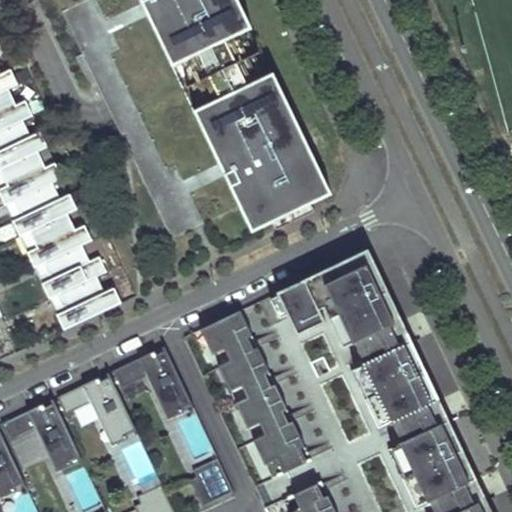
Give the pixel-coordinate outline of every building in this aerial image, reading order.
[(265,61),(236,0),(140,0),(145,8),(150,19),(102,42),(81,52),(109,110),(127,148),(171,240),(199,227),(241,206),(253,232),(272,223),(276,231),(314,212),(311,204),(330,195),(265,61)] [(18,85),(11,70),(2,75),(0,71),(0,93),(9,89),(18,85)] [(33,116),(26,101),(16,106),(9,89),(0,93),(0,131),(24,121),(33,116)] [(48,147),(41,132),(31,137),(24,121),(0,131),(0,170),(1,170),(39,152),(48,147)] [(63,178),(56,163),(46,168),(39,152),(1,170),(9,186),(0,189),(0,192),(6,205),(16,201),(53,183),(63,178)] [(1,170),(0,170),(0,189),(9,186),(1,170)] [(31,232),(69,214),(78,209),(71,194),(61,199),(53,183),(16,201),(24,217),(14,221),(21,236),(31,232)] [(16,201),(6,205),(8,209),(14,221),(24,217),(16,201)] [(93,241),(86,225),(76,230),(69,214),(31,232),(38,248),(29,252),(36,267),(46,263),(84,245),(93,241)] [(31,232),(21,236),(23,240),(29,252),(38,248),(31,232)] [(98,276),(108,272),(101,256),(91,261),(84,245),(46,263),(53,279),(44,283),(51,299),(61,294),(98,276)] [(398,338),(359,255),(278,294),(287,313),(298,336),(324,323),(311,294),(326,287),(340,315),(353,344),(360,341),(371,362),(352,371),(380,429),(399,420),(409,441),(390,450),(418,507),(436,499),(442,511),(481,511),(471,490),(435,414),(398,338)] [(46,263),(36,267),(38,272),(44,283),(53,279),(46,263)] [(66,330),(123,303),(116,287),(106,292),(98,276),(61,294),(68,310),(59,314),(66,330)] [(340,315),(326,287),(311,294),(324,323),(340,315)] [(61,294),(51,299),(53,303),(59,314),(68,310),(61,294)] [(287,313),(278,294),(270,297),(261,301),(270,321),(279,316),(287,313)] [(312,460),(240,311),(208,327),(279,476),(288,472),(312,460)] [(5,325),(1,317),(0,317),(0,356),(16,349),(5,325)] [(279,476),(208,327),(201,330),(272,479),(279,476)] [(155,351),(113,371),(121,389),(147,377),(160,405),(165,403),(170,413),(173,412),(175,417),(184,413),(182,408),(191,403),(166,351),(161,353),(157,355),(155,351)] [(99,378),(57,397),(66,415),(91,403),(104,431),(109,429),(114,440),(117,438),(119,444),(128,439),(126,434),(136,429),(110,377),(106,379),(101,381),(99,378)] [(43,404),(1,424),(10,442),(35,430),(48,458),(53,456),(58,466),(61,465),(63,470),(72,465),(70,461),(80,456),(55,403),(49,406),(45,408),(43,404)] [(165,403),(160,405),(167,421),(175,417),(173,412),(170,413),(165,403)] [(197,416),(179,424),(197,460),(214,452),(197,416)] [(109,429),(104,431),(111,447),(119,444),(117,438),(114,440),(109,429)] [(0,486),(2,492),(5,491),(7,496),(16,492),(14,487),(24,483),(0,432),(0,486)] [(141,443),(124,450),(138,482),(155,474),(141,443)] [(53,456),(48,458),(56,473),(63,470),(61,465),(58,466),(53,456)] [(203,508),(234,493),(218,459),(193,471),(196,478),(191,481),(192,484),(203,508)] [(85,470),(69,478),(84,511),(101,503),(85,470)] [(336,511),(321,478),(297,490),(288,494),(296,511),(336,511)] [(136,511),(174,511),(166,495),(162,486),(137,498),(140,505),(135,508),(136,510),(136,511)] [(296,511),(288,494),(281,498),(287,511),(296,511)] [(34,511),(28,497),(13,504),(16,511),(34,511)]
